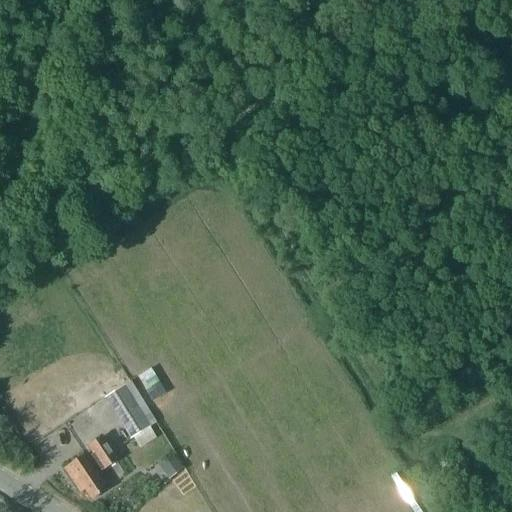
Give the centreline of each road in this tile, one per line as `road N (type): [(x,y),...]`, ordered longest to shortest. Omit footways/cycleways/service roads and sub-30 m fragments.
road 1 (track): [(140,0),(406,429),(436,433),(511,391)]
road 2 (track): [(0,178),(72,0)]
